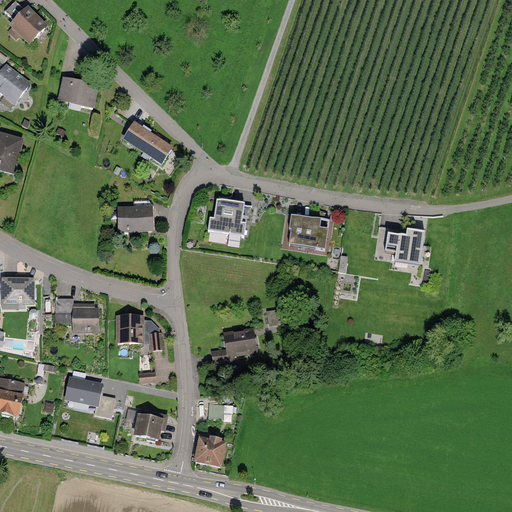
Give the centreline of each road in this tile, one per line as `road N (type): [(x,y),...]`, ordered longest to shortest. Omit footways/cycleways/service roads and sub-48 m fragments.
road 1 (residential): [(43,0),(186,139),(201,156),(202,172)]
road 2 (residential): [(429,211),(202,172)]
road 3 (track): [(292,0),(230,180)]
road 4 (residential): [(176,304),(87,283),(0,243)]
road 5 (secondary): [(0,446),(178,483)]
road 6 (residential): [(176,304),(189,396),(178,483)]
road 7 (secondary): [(178,483),(318,511)]
road 8 (residential): [(202,172),(178,211),(176,304)]
